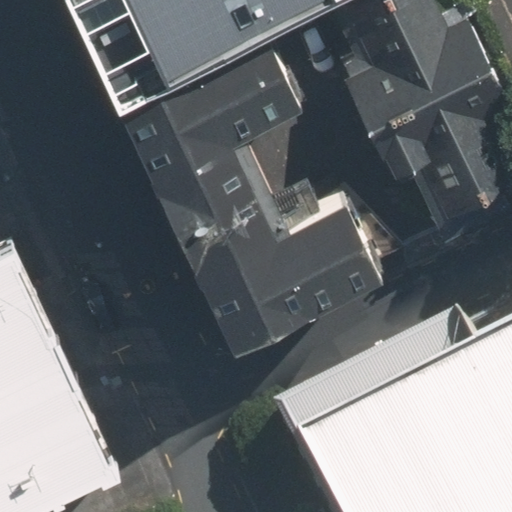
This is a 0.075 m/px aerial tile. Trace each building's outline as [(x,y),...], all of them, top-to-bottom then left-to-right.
[(271,8),(286,0),(145,0),(172,55),(271,8)] [(511,119),(453,0),(326,0),(433,219),(511,181),(511,119)] [(308,85),(271,8),(172,55),(118,81),(235,320),(387,246),(349,170),(287,200),(246,115),(308,85)] [(0,511),(19,511),(114,470),(11,244),(0,249),(0,511)] [(511,511),(511,328),(474,349),(453,311),(267,409),(322,511),(511,511)]
